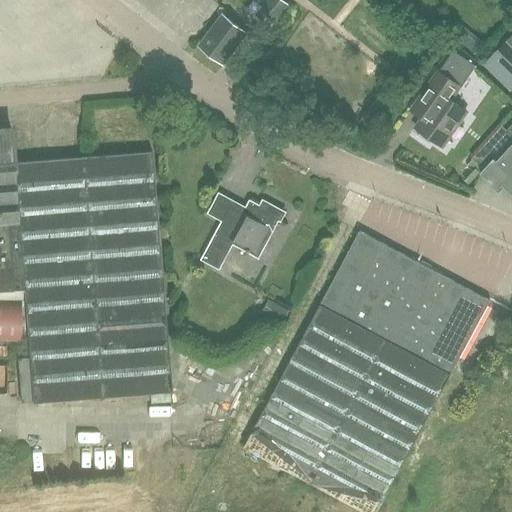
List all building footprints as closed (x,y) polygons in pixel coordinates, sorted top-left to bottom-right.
[(0,0),(0,23),(28,22),(27,0),(0,0)] [(272,28),(289,5),(282,0),(268,0),(255,16),(272,28)] [(223,63),(246,33),(224,16),(201,47),(223,63)] [(511,35),(496,52),(511,66),(511,35)] [(511,89),(511,66),(496,52),(483,65),(510,91),(511,89)] [(439,72),(425,92),(411,112),(422,121),(417,128),(442,146),(466,111),(450,100),(460,86),(439,72)] [(511,124),(507,130),(500,123),(470,156),(484,169),(481,173),(498,189),(502,185),(511,193),(511,124)] [(0,168),(0,182),(22,182),(21,168),(0,168)] [(267,209),(250,200),(243,213),(230,206),(201,260),(219,270),(233,245),(259,259),(283,213),(269,205),(267,209)] [(450,379),(490,301),(359,231),(319,309),(450,379)] [(269,318),(220,295),(209,316),(230,328),(206,377),(233,391),(269,318)] [(0,356),(16,356),(16,342),(30,341),(30,306),(0,306),(0,356)] [(343,511),(415,370),(343,328),(244,511),(343,511)] [(511,511),(511,390),(442,511),(511,511)]
